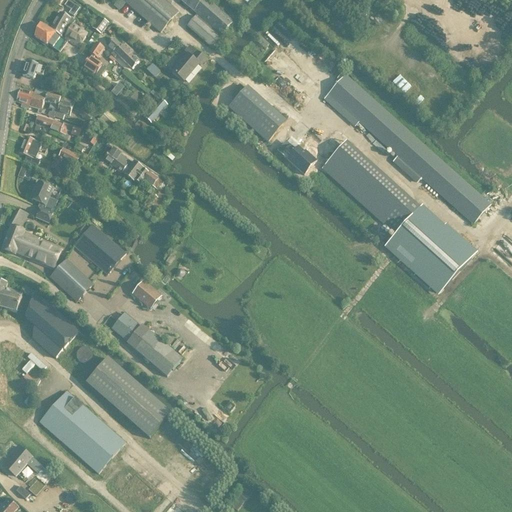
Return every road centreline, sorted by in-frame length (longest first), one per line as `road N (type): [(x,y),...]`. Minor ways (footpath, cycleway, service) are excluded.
road 1 (residential): [(208,511),(28,340),(0,324)]
road 2 (tertiary): [(0,127),(15,60),(41,0)]
